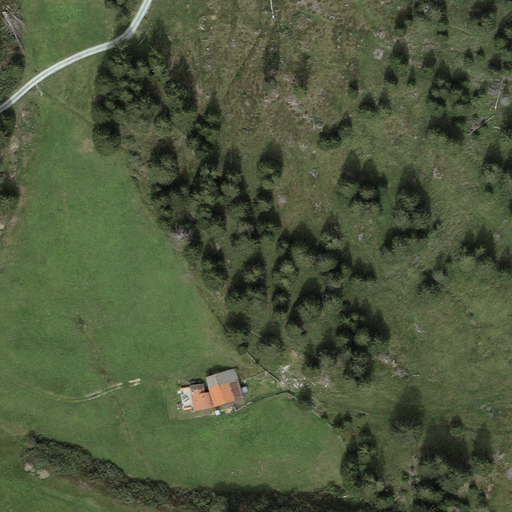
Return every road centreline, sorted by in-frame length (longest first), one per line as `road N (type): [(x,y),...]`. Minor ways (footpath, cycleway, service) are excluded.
road 1 (track): [(0,108),(125,39),(148,0)]
road 2 (track): [(0,375),(54,397),(138,380),(173,385)]
